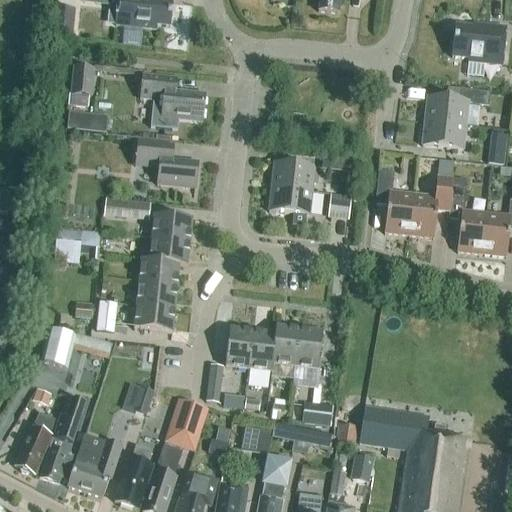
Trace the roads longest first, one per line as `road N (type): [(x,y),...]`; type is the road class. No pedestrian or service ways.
road 1 (residential): [(511,299),(407,262),(231,245)]
road 2 (residential): [(231,245),(249,54)]
road 3 (residential): [(231,245),(197,306),(191,385)]
road 4 (residential): [(249,54),(392,56)]
